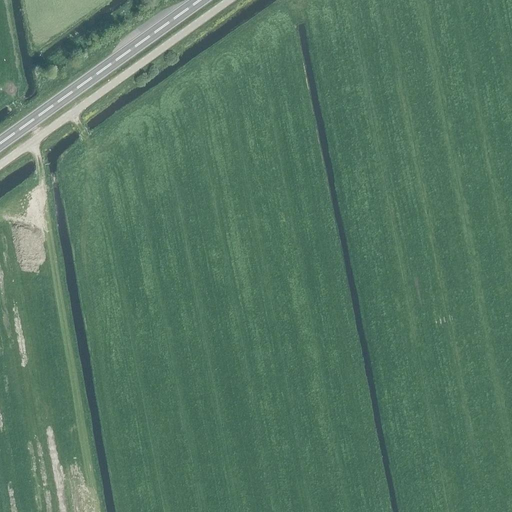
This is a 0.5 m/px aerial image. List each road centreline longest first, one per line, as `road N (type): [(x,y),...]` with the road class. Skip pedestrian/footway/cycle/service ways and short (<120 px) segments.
road 1 (unclassified): [(0,165),(229,0)]
road 2 (primary): [(0,143),(200,0)]
